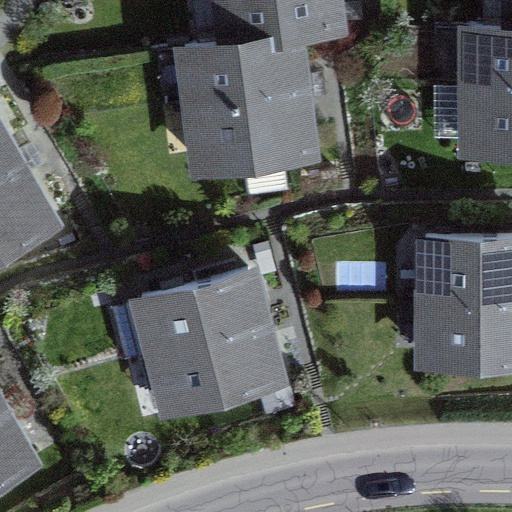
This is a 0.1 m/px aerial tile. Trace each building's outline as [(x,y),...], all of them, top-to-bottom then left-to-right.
[(221,0),(226,38),(294,29),(336,24),(333,0),(221,0)] [(467,77),(511,77),(511,23),(467,23),(467,77)] [(192,97),(301,83),(294,29),(226,38),(185,43),(192,97)] [(511,77),(467,77),(467,144),(511,143),(511,77)] [(301,83),(192,97),(200,161),(309,148),(301,83)] [(0,170),(17,160),(0,132),(0,170)] [(17,160),(0,170),(0,245),(50,217),(17,160)] [(425,298),(511,298),(511,233),(425,233),(425,298)] [(156,346),(262,319),(248,266),(142,293),(156,346)] [(511,298),(425,298),(425,356),(511,356),(511,298)] [(262,319),(156,346),(170,402),(276,375),(262,319)] [(2,408),(0,409),(0,473),(30,457),(2,408)]
